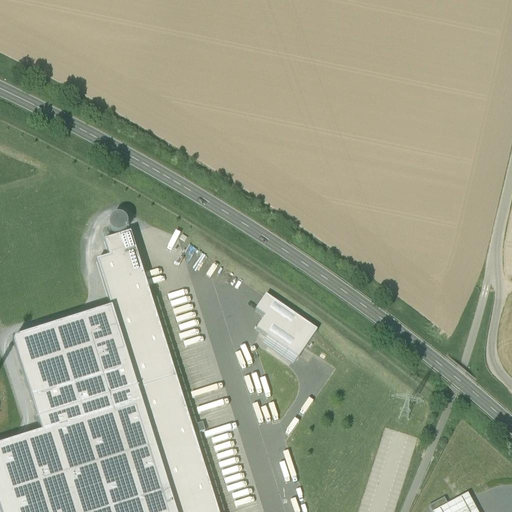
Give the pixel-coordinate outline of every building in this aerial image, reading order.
[(111,221),(109,227),(112,234),(119,236),(125,233),(127,226),(124,220),(118,218),(111,221)] [(96,263),(111,312),(174,511),(217,511),(194,436),(191,428),(130,235),(104,243),(109,259),(96,263)] [(265,319),(256,331),(266,338),(298,360),(305,350),(317,333),(266,297),(255,312),(265,319)] [(0,450),(0,511),(174,511),(111,312),(13,343),(42,437),(0,450)] [(266,338),(260,347),(292,368),(298,360),(266,338)] [(202,425),(191,428),(194,436),(205,433),(202,425)] [(475,511),(467,496),(437,511),(475,511)] [(428,508),(430,511),(437,511),(448,507),(444,500),(428,508)]
